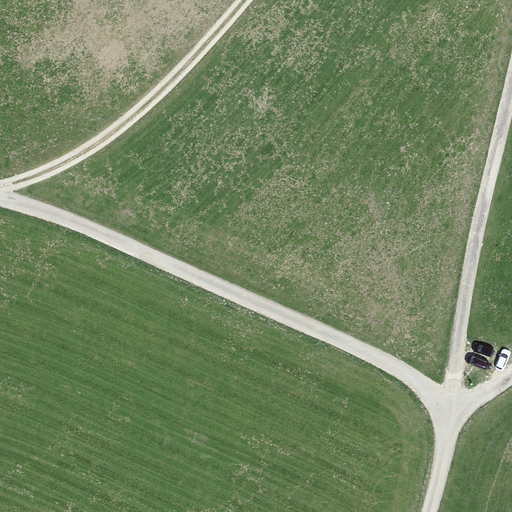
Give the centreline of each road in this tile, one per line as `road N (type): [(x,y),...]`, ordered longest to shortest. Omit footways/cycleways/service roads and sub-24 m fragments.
road 1 (track): [(0,197),(53,213),(376,358),(452,404)]
road 2 (track): [(511,78),(452,404)]
road 3 (track): [(249,0),(168,92),(75,160),(4,197)]
